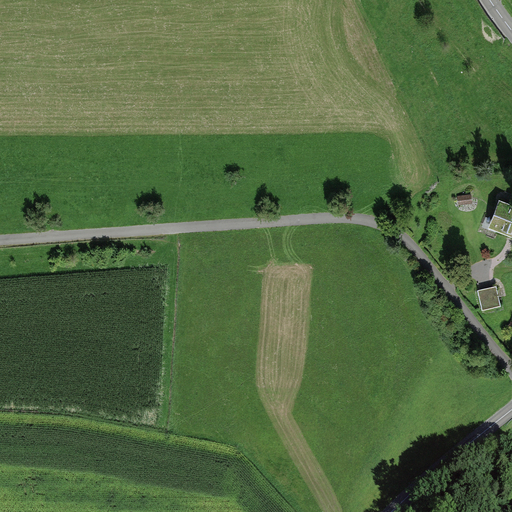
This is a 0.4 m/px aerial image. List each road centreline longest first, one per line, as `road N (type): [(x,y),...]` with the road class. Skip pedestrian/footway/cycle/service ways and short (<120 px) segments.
road 1 (unclassified): [(0,238),(346,215),(381,222),(425,258),(511,370)]
road 2 (tertiary): [(394,511),(511,410)]
